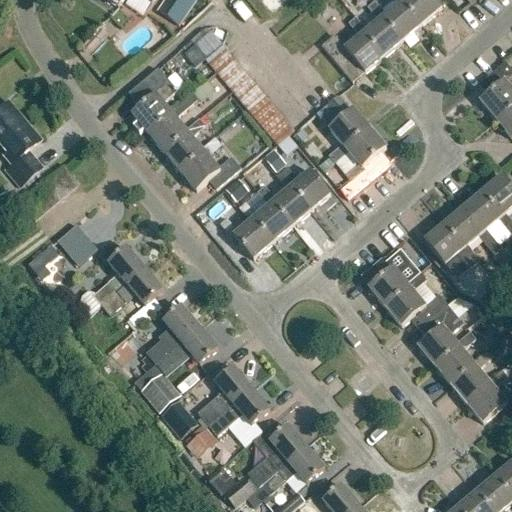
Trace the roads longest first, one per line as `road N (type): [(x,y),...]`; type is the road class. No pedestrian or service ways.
road 1 (residential): [(256,323),(85,120),(30,33),(21,0)]
road 2 (residential): [(311,275),(430,175),(439,149),(425,91),(511,14)]
road 3 (residential): [(447,454),(403,499),(256,323)]
road 4 (residential): [(447,454),(445,434),(311,275)]
